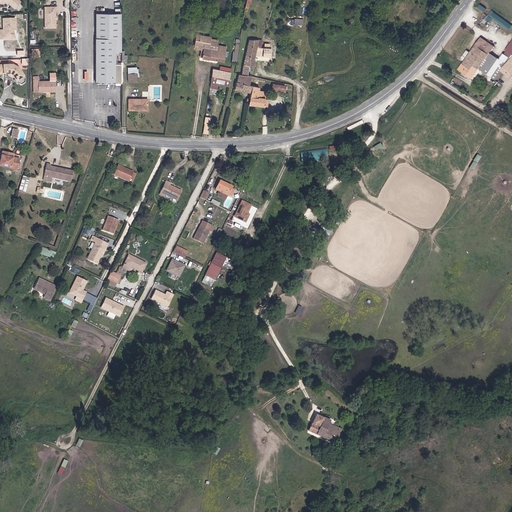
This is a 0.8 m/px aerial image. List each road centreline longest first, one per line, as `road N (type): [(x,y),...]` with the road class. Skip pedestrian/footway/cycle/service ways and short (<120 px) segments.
road 1 (tertiary): [(0,112),(141,142),(238,144),(303,134),(349,117),(412,71),(467,0)]
road 2 (track): [(312,408),(265,304),(322,196),(374,137),(371,104)]
road 3 (track): [(150,276),(217,144)]
road 4 (unknown): [(89,133),(86,8)]
